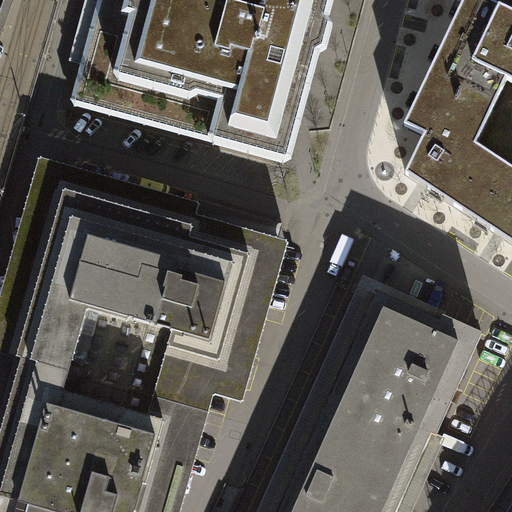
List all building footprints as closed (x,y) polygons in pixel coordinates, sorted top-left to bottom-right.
[(99,0),(72,101),(75,107),(213,144),(214,145),(284,164),(291,160),(320,54),(326,50),(332,29),(328,21),(333,0),(99,0)] [(511,13),(483,0),(464,0),(426,81),(492,112),(507,81),(511,83),(511,13)] [(424,136),(406,174),(423,186),(458,208),(479,176),(475,174),(489,154),(476,145),(492,112),(426,81),(404,126),(424,136)] [(511,168),(489,154),(475,174),(479,176),(458,208),(498,234),(511,243),(511,168)] [(0,278),(0,355),(205,413),(210,395),(230,401),(239,404),(244,388),(253,357),(263,319),(284,246),(285,242),(193,216),(196,204),(34,158),(0,278)] [(441,312),(359,275),(252,511),(274,511),(373,293),(436,321),(439,316),(440,316),(441,312)] [(391,511),(426,433),(432,436),(433,434),(451,394),(478,333),(440,316),(439,316),(436,321),(373,293),(274,511),(391,511)] [(193,457),(205,413),(0,355),(0,511),(177,511),(185,484),(193,457)] [(407,511),(441,438),(433,434),(432,436),(426,433),(391,511),(407,511)]
